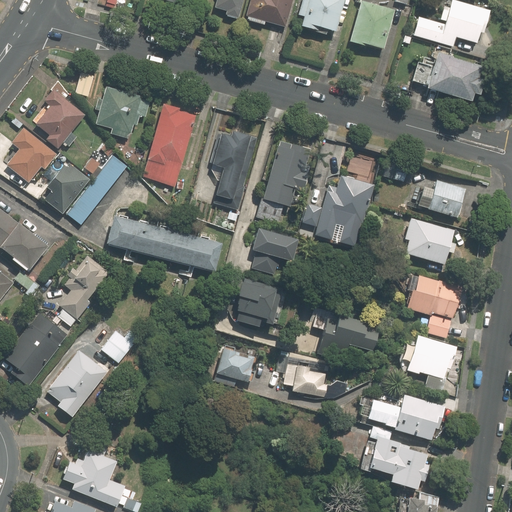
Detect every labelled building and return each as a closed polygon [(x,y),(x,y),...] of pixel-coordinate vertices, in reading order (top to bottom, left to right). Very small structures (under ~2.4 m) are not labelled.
[(217,0),(216,6),(228,9),(227,15),(239,18),(243,0),(217,0)] [(251,0),(247,14),(250,15),(249,19),(266,24),(267,20),(287,25),(293,0),(251,0)] [(327,27),(338,30),(345,0),(302,0),(300,13),(306,15),(303,28),(325,33),(327,27)] [(365,41),(385,47),(397,8),(369,0),(362,0),(350,41),(364,45),(365,41)] [(483,30),(486,31),(493,9),(462,0),(452,0),(451,6),(444,4),(440,18),(448,20),(445,30),(425,24),(422,36),(453,45),(456,35),(479,42),(483,30)] [(418,64),(414,78),(430,83),(430,85),(476,99),(478,91),(483,93),(488,77),(482,76),(486,63),(441,50),(435,69),(418,64)] [(89,96),(95,75),(81,71),(75,92),(89,96)] [(147,117),(152,100),(143,97),(143,94),(107,84),(96,123),(113,127),(111,134),(131,139),(135,124),(138,125),(141,115),(147,117)] [(59,147),(64,142),(70,146),(78,136),(72,131),(87,113),(55,87),(46,98),(52,103),(36,122),(50,133),(47,137),(59,147)] [(196,122),(199,114),(181,109),(182,106),(165,101),(144,175),(176,184),(194,122),(196,122)] [(46,169),(59,152),(24,126),(12,142),(20,147),(6,166),(29,183),(42,166),(46,169)] [(239,207),(258,135),(235,128),(233,133),(220,130),(211,165),(218,179),(221,180),(212,214),(226,218),(230,205),(239,207)] [(279,223),(285,203),(292,205),(297,187),(305,190),(311,168),(307,167),(312,147),(282,139),(266,196),(262,195),(256,216),(279,223)] [(91,175),(94,178),(67,214),(83,226),(129,164),(113,152),(102,167),(99,165),(101,162),(92,156),(85,166),(93,172),(91,175)] [(34,191),(58,210),(84,178),(60,159),(34,191)] [(315,234),(354,245),(361,221),(364,221),(376,182),(333,170),(323,205),(309,201),(304,221),(317,225),(315,234)] [(425,187),(422,186),(417,199),(420,200),(419,203),(458,216),(468,187),(439,177),(437,181),(433,180),(431,186),(426,184),(425,187)] [(14,257),(30,270),(51,243),(21,220),(20,222),(0,206),(0,244),(15,256),(14,257)] [(115,212),(108,241),(219,269),(227,239),(115,212)] [(447,263),(450,251),(455,252),(458,243),(453,241),(457,229),(412,216),(406,237),(411,239),(407,252),(447,263)] [(253,248),(257,249),(252,267),(275,274),(280,255),(295,260),(302,236),(260,224),(253,248)] [(77,268),(74,266),(67,275),(70,277),(64,285),(71,290),(64,299),(57,294),(47,307),(73,327),(93,301),(89,298),(110,271),(88,254),(77,268)] [(0,301),(15,282),(0,270),(0,301)] [(434,310),(455,317),(465,286),(422,273),(417,287),(414,286),(407,306),(433,314),(434,310)] [(281,325),(290,289),(245,277),(240,292),(243,293),(239,308),(269,316),(268,321),(281,325)] [(70,329),(40,307),(4,357),(17,366),(13,371),(31,384),(70,329)] [(369,323),(371,317),(341,309),(339,315),(328,312),(318,351),(371,365),(381,326),(369,323)] [(421,318),(419,324),(429,327),(427,332),(448,338),(453,321),(432,315),(430,320),(421,318)] [(124,337),(116,330),(101,348),(119,363),(142,337),(132,329),(124,337)] [(458,385),(444,380),(448,367),(452,368),(459,346),(420,334),(417,343),(408,340),(403,356),(412,359),(409,367),(430,373),(426,386),(455,395),(458,385)] [(238,346),(225,342),(217,371),(251,381),(258,356),(237,350),(238,346)] [(110,371),(82,348),(49,389),(63,401),(60,404),(74,415),(110,371)] [(312,366),(313,364),(299,362),(299,364),(288,362),(284,384),(295,384),(294,390),(327,396),(330,382),(326,382),(329,370),(312,366)] [(387,425),(437,440),(447,403),(407,391),(402,406),(375,397),(370,416),(388,422),(387,425)] [(253,422),(232,415),(228,427),(249,434),(253,422)] [(427,462),(430,452),(411,446),(413,443),(392,437),(393,431),(374,425),(370,436),(380,439),(372,465),(395,472),(392,481),(419,489),(421,480),(426,482),(432,463),(427,462)] [(120,458),(106,453),(107,450),(101,447),(99,451),(88,446),(84,458),(80,456),(78,462),(70,460),(64,477),(75,481),(72,488),(118,506),(120,503),(124,504),(123,507),(134,511),(138,511),(143,502),(129,496),(131,491),(126,489),(128,486),(112,480),(120,458)] [(421,490),(420,497),(402,494),(399,511),(438,511),(440,493),(421,490)] [(55,499),(50,511),(95,511),(97,508),(76,500),(73,505),(55,499)]
